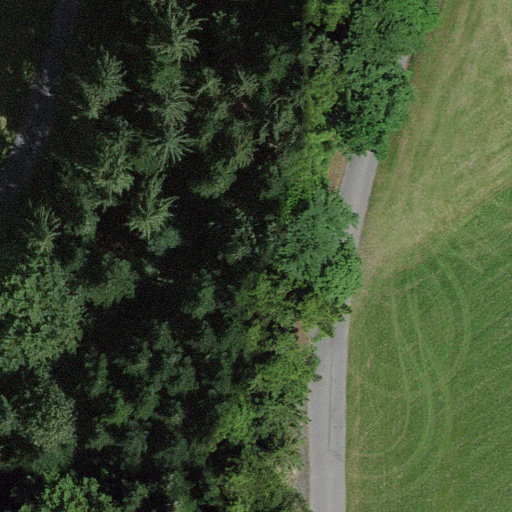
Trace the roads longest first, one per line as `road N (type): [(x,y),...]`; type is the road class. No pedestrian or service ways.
road 1 (unclassified): [(407,0),(333,265),(338,511)]
road 2 (unclassified): [(0,210),(72,0)]
